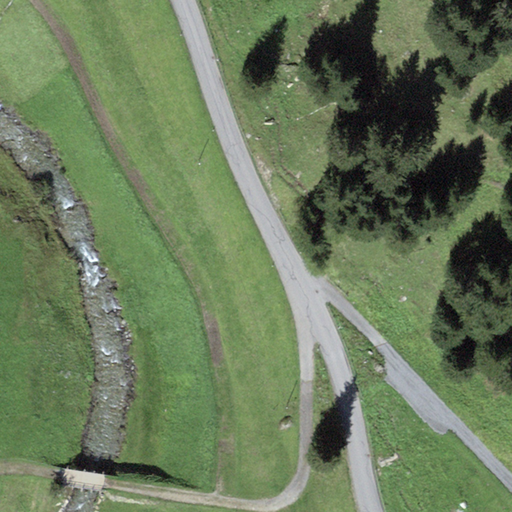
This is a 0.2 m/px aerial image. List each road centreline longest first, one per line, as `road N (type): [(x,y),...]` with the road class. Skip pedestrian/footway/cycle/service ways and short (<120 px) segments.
road 1 (tertiary): [(183,0),(242,159),(328,338),(370,511)]
road 2 (track): [(271,511),(300,501),(310,479),(309,292),(356,321),(511,484)]
road 3 (track): [(0,472),(250,511)]
